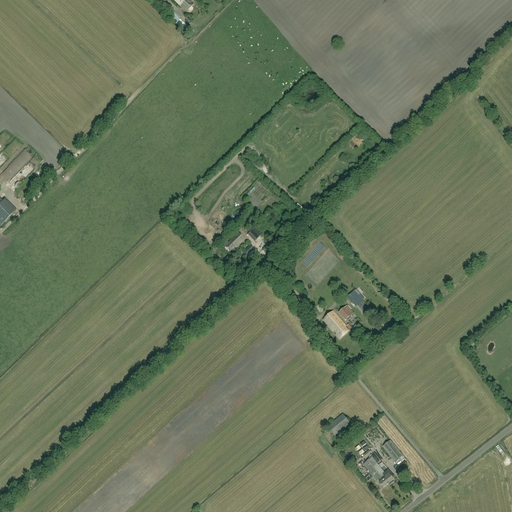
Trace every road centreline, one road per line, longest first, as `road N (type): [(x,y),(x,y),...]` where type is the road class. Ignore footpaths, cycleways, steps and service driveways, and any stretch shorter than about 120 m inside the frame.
road 1 (unknown): [(272,263),(443,482)]
road 2 (unclassified): [(406,511),(511,429)]
